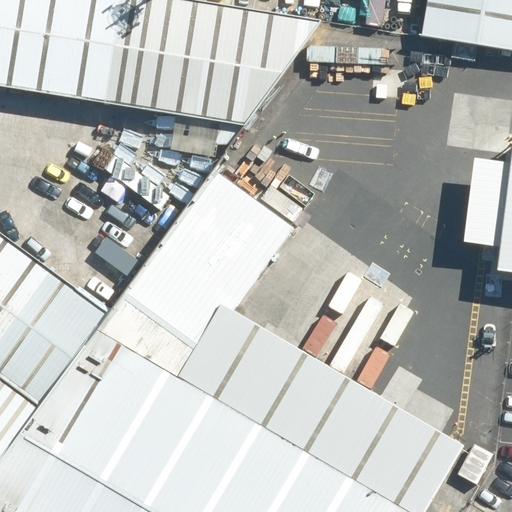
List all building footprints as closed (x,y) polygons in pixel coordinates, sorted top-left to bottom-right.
[(190,0),(0,0),(0,85),(176,113),(170,150),(223,158),(323,21),(190,0)] [(511,0),(428,0),(423,35),(511,49),(511,0)] [(113,314),(0,464),(0,511),(411,511),(396,503),(446,419),(222,295),(286,206),(225,165),(113,314)] [(0,378),(41,409),(113,314),(0,230),(0,378)] [(0,464),(41,409),(0,378),(0,464)] [(495,454),(476,443),(457,478),(476,488),(495,454)]
